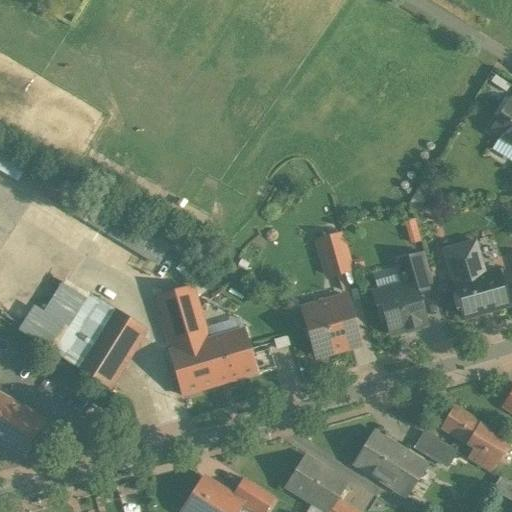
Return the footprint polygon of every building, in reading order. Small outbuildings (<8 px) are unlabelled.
[(511,102),(509,101),(491,131),(511,144),(511,102)] [(102,201),(0,137),(0,164),(90,221),(102,201)] [(94,221),(163,264),(177,243),(108,200),(94,221)] [(343,235),(319,242),(329,277),(353,270),(343,235)] [(474,242),(443,251),(464,320),(508,307),(497,269),(484,273),(474,242)] [(403,286),(414,283),(417,293),(433,288),(424,255),(397,262),(403,286)] [(148,331),(63,282),(38,324),(89,354),(78,372),(112,392),(148,331)] [(417,293),(414,283),(403,286),(395,288),(391,286),(379,290),(377,294),(373,295),(380,320),(385,318),(390,335),(426,325),(417,293)] [(181,394),(270,369),(263,342),(247,346),(239,316),(203,325),(193,290),(155,300),(181,394)] [(345,298),(303,311),(308,329),(304,330),(306,340),(311,338),(316,357),(358,344),(345,298)] [(0,442),(23,456),(42,421),(0,396),(0,442)] [(482,425),(454,408),(441,428),(469,446),(470,445),(481,427),(482,425)] [(481,427),(470,445),(475,448),(469,458),(489,471),(495,461),(496,461),(507,443),(481,427)] [(425,466),(374,433),(354,464),(406,497),(425,466)] [(467,458),(444,443),(429,467),(452,482),(467,458)] [(347,483),(304,457),(285,488),(324,511),(329,511),(337,501),(347,483)] [(492,491),(511,502),(511,484),(500,477),(492,491)] [(233,497),(203,479),(182,511),(235,511),(241,504),(241,503),(233,497)] [(233,497),(241,503),(241,504),(252,511),(264,511),(273,497),(245,479),(233,497)] [(355,511),(337,501),(329,511),(355,511)]
